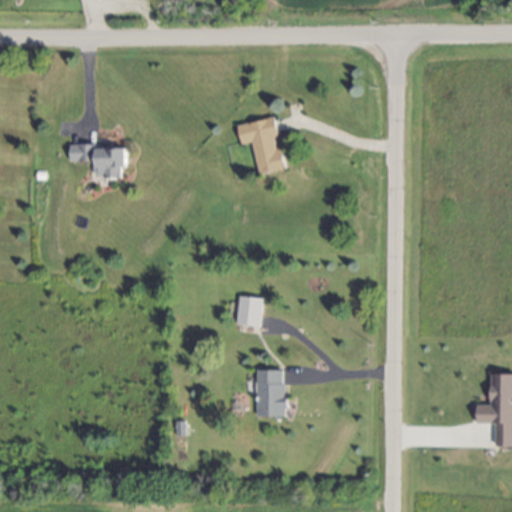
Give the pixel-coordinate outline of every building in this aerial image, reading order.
[(286,170),(282,149),(276,150),(274,138),(278,137),(274,118),(237,126),(241,145),(252,143),(258,175),(286,170)] [(71,162),(95,161),(95,178),(121,177),(120,168),(127,168),(126,149),(98,150),(98,144),(70,145),(71,162)] [(236,326),(260,327),(262,298),(238,297),(236,326)] [(256,417),(285,417),(285,371),(256,370),(256,417)] [(496,447),(511,447),(511,374),(491,375),(491,405),(477,405),(477,424),(496,424),(496,447)]
